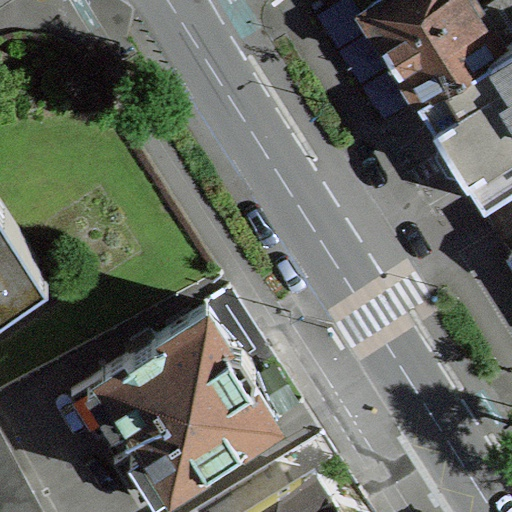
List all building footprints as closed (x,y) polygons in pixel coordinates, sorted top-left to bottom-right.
[(371,0),(363,6),(418,95),(485,198),(511,180),(511,33),(503,39),(482,5),(478,0),(371,0)] [(503,39),(511,33),(511,0),(490,0),(482,5),(503,39)] [(0,300),(48,270),(0,196),(0,300)] [(128,349),(71,386),(97,428),(128,407),(145,434),(114,454),(140,495),(171,475),(171,476),(276,409),(207,299),(158,330),(156,331),(155,328),(154,330),(152,326),(128,341),(131,344),(129,345),(131,346),(128,347),(128,349)] [(44,511),(0,429),(0,511),(44,511)] [(240,511),(342,511),(314,468),(240,511)]
